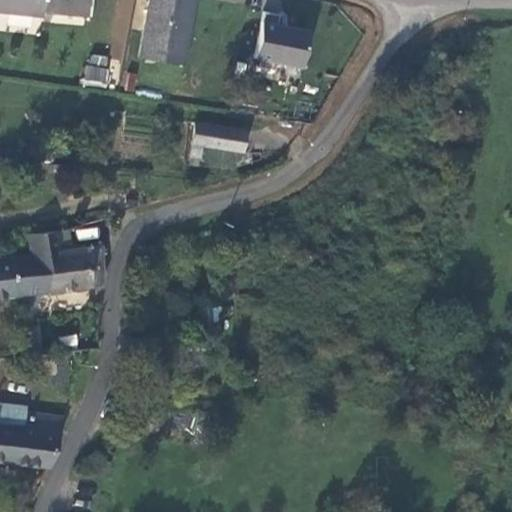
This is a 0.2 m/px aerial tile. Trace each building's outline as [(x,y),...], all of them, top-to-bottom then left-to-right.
[(0,0),(0,10),(41,15),(42,11),(42,0),(0,0)] [(42,0),(42,11),(86,16),(87,0),(42,0)] [(148,0),(138,56),(182,64),(193,0),(148,0)] [(278,14),(263,11),(253,57),(301,67),(309,30),(276,24),(278,14)] [(106,85),(107,69),(85,67),(83,83),(106,85)] [(246,131),(196,123),(190,155),(198,156),(201,145),(242,152),(246,131)] [(61,250),(59,230),(27,234),(31,255),(9,257),(14,295),(56,289),(89,285),(86,247),(61,250)] [(146,248),(149,265),(169,262),(166,240),(146,248)] [(101,245),(86,247),(89,285),(100,284),(102,281),(101,245)] [(0,296),(14,295),(9,257),(7,257),(7,258),(0,259),(0,296)] [(40,354),(37,326),(18,327),(21,356),(40,354)] [(0,408),(0,425),(24,428),(26,411),(0,408)] [(0,461),(48,466),(63,418),(26,411),(24,428),(0,425),(0,461)]
